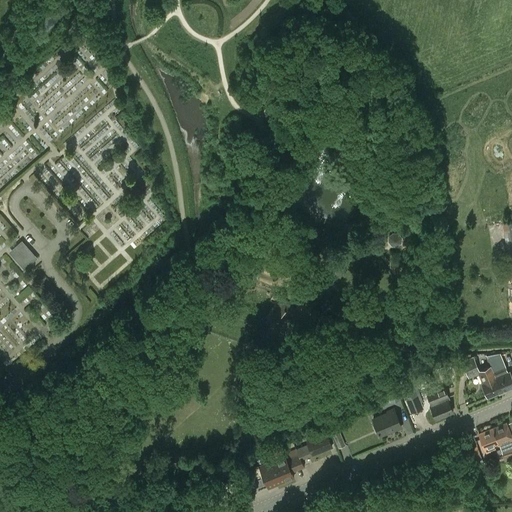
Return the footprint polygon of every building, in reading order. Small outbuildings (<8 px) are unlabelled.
[(392,231),(388,236),(388,240),(392,245),(397,245),(401,242),(402,236),(398,231),(392,231)] [(22,240),(9,252),(24,269),(37,258),(22,240)] [(282,324),(293,307),(281,299),(276,305),(279,307),(272,317),(282,324)] [(495,377),(502,393),(505,392),(505,390),(511,387),(511,377),(510,371),(508,372),(500,353),(488,358),(491,366),(495,377)] [(495,377),(491,366),(479,370),(474,358),(462,362),(469,377),(480,373),(484,382),(481,382),(487,398),(499,393),(499,394),(502,393),(495,377)] [(406,383),(408,389),(431,380),(429,374),(406,383)] [(435,419),(453,412),(448,399),(449,399),(444,388),(439,390),(437,385),(430,388),(432,393),(427,395),(431,405),(430,406),(435,419)] [(415,387),(403,392),(411,412),(423,407),(415,387)] [(391,403),(400,399),(396,389),(387,393),(391,403)] [(380,435),(401,426),(393,408),(387,411),(387,413),(373,419),(380,435)] [(492,426),(499,445),(505,461),(511,461),(511,421),(507,423),(506,421),(492,426)] [(335,422),(329,424),(338,447),(345,444),(335,422)] [(499,445),(492,426),(478,432),(486,453),(495,449),(494,447),(499,445)] [(296,449),(301,459),(331,446),(326,433),(307,441),(308,444),(296,449)] [(477,446),(470,448),(473,455),(480,452),(477,446)] [(292,472),(304,467),(301,459),(296,449),(284,454),(285,456),(259,466),(268,487),(294,477),(292,472)]
